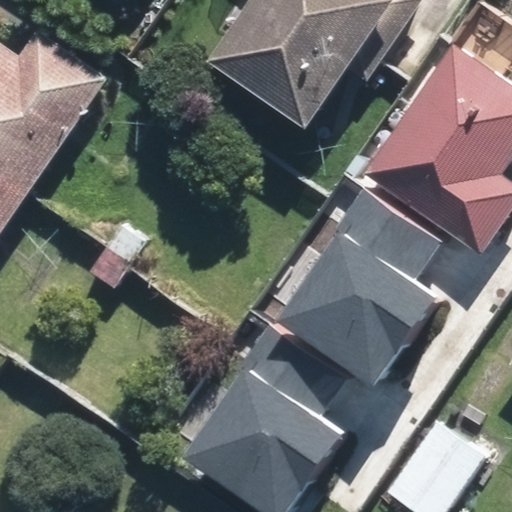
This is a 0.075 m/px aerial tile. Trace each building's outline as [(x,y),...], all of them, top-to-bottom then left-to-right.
[(236,0),(216,31),(308,94),(345,40),(369,55),(405,0),(236,0)] [(0,151),(36,177),(118,60),(47,11),(29,38),(0,17),(0,151)] [(511,51),(467,20),(375,150),(493,232),(511,203),(511,51)] [(0,229),(36,177),(0,151),(0,229)] [(360,221),(302,301),(400,372),(464,285),(432,262),(457,228),(381,174),(351,215),(360,221)] [(113,230),(136,247),(152,223),(129,207),(113,230)] [(120,269),(136,247),(113,230),(96,253),(120,269)] [(263,353),(205,433),(303,504),(367,416),(336,394),(360,360),(285,305),(255,346),(263,353)] [(495,432),(446,397),(396,469),(444,504),(495,432)]
